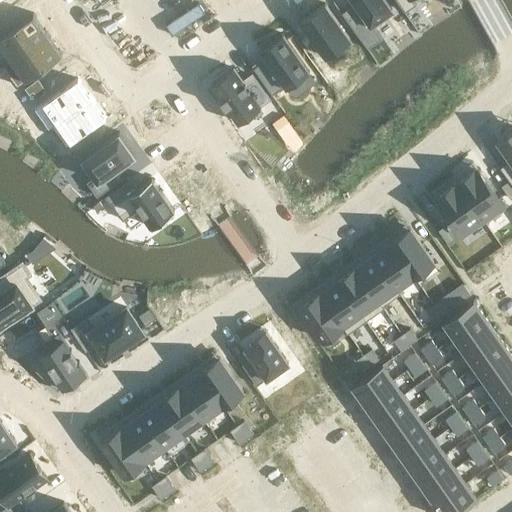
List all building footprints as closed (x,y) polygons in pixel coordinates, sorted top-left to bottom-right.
[(385,0),(353,0),(355,2),(359,8),(346,17),(368,48),(382,38),(372,23),(392,9),(385,0)] [(397,0),(405,11),(416,3),(413,0),(397,0)] [(325,3),(300,20),(325,56),(350,39),(325,3)] [(33,12),(0,35),(0,44),(10,58),(2,64),(3,64),(48,33),(33,12)] [(48,33),(3,64),(17,85),(62,53),(48,33)] [(266,58),(253,67),(273,94),(285,85),(287,87),(309,71),(282,33),(260,49),(266,58)] [(234,67),(211,83),(221,98),(220,99),(221,100),(222,99),(226,105),(225,106),(226,107),(227,106),(237,121),(270,98),(254,75),(244,82),(234,67)] [(78,76),(41,103),(55,123),(93,97),(78,76)] [(38,78),(28,85),(33,91),(43,84),(38,78)] [(43,84),(33,91),(37,98),(47,91),(43,84)] [(93,97),(55,123),(70,144),(107,117),(93,97)] [(119,131),(82,157),(95,175),(87,181),(97,196),(123,177),(117,167),(136,154),(119,131)] [(511,158),(500,166),(511,183),(511,135),(501,144),(511,158)] [(83,142),(73,149),(78,155),(88,148),(83,142)] [(477,166),(456,181),(482,218),(503,203),(477,166)] [(132,176),(106,195),(123,219),(139,207),(152,226),(158,221),(161,224),(174,215),(171,212),(175,209),(152,177),(138,186),(132,176)] [(511,185),(508,180),(501,185),(511,198),(511,196),(511,185)] [(456,181),(436,195),(462,232),(482,218),(456,181)] [(445,224),(438,229),(447,242),(454,237),(445,224)] [(410,227),(390,242),(413,275),(434,260),(410,227)] [(390,242),(372,254),(396,287),(413,275),(390,242)] [(372,254),(355,266),(378,300),(396,287),(372,254)] [(0,287),(2,291),(0,292),(0,326),(41,298),(26,277),(31,273),(22,261),(0,276),(0,287)] [(355,266),(337,279),(360,312),(378,300),(355,266)] [(337,279),(319,291),(343,324),(360,312),(337,279)] [(319,291),(299,306),(322,339),(343,324),(319,291)] [(442,298),(434,304),(441,314),(449,308),(442,298)] [(53,335),(22,355),(57,389),(85,371),(79,361),(80,360),(79,359),(78,360),(71,349),(71,348),(71,347),(70,348),(52,320),(62,314),(53,299),(36,310),(53,335)] [(473,299),(443,320),(454,336),(484,315),(473,299)] [(434,304),(426,310),(433,320),(441,314),(434,304)] [(84,319),(72,327),(86,348),(97,341),(106,355),(143,331),(127,306),(91,329),(84,319)] [(484,315),(454,336),(464,351),(495,329),(484,315)] [(410,328),(402,334),(409,344),(418,338),(410,328)] [(252,356),(242,363),(257,384),(289,361),(266,329),(252,339),(253,341),(245,346),(252,356)] [(495,329),(464,351),(475,365),(505,344),(495,329)] [(402,334),(394,339),(401,350),(409,344),(402,334)] [(431,340),(421,347),(427,355),(437,348),(431,340)] [(511,354),(505,344),(475,365),(485,380),(511,361),(511,354)] [(371,348),(363,353),(371,364),(379,358),(371,348)] [(437,348),(427,355),(433,363),(443,356),(437,348)] [(415,351),(404,359),(410,367),(421,360),(415,351)] [(363,353),(355,359),(362,370),(371,364),(363,353)] [(220,357),(199,371),(223,404),(243,390),(220,357)] [(421,360),(410,367),(416,375),(426,368),(421,360)] [(511,361),(485,380),(496,395),(511,383),(511,361)] [(382,363),(352,384),(363,400),(393,379),(382,363)] [(452,369),(442,376),(448,385),(458,377),(452,369)] [(199,371),(180,385),(203,418),(223,404),(199,371)] [(458,377),(448,385),(453,393),(464,385),(458,377)] [(393,379),(363,400),(374,415),(404,394),(393,379)] [(436,381),(425,388),(431,396),(441,389),(436,381)] [(511,383),(496,395),(506,410),(511,405),(511,383)] [(180,385),(160,399),(183,432),(203,418),(180,385)] [(441,389),(431,396),(437,405),(447,397),(441,389)] [(404,394),(374,415),(384,429),(414,408),(404,394)] [(160,399),(140,412),(164,446),(183,432),(160,399)] [(473,399),(462,406),(468,414),(479,407),(473,399)] [(479,407),(468,414),(474,422),(484,415),(479,407)] [(414,408),(384,429),(394,444),(424,423),(414,408)] [(456,410),(446,418),(452,426),(462,418),(456,410)] [(140,412),(121,426),(144,459),(164,446),(140,412)] [(0,453),(17,442),(0,418),(0,453)] [(462,418),(452,426),(457,434),(468,427),(462,418)] [(244,420),(237,425),(246,438),(253,433),(244,420)] [(424,423),(394,444),(405,459),(435,438),(424,423)] [(237,425),(230,430),(239,443),(246,438),(237,425)] [(121,426),(100,440),(124,474),(144,459),(121,426)] [(494,428),(483,435),(489,444),(499,436),(494,428)] [(499,436),(489,444),(495,452),(505,444),(499,436)] [(435,438),(405,459),(415,474),(445,452),(435,438)] [(477,440),(467,447),(472,455),(483,448),(477,440)] [(205,447),(198,452),(207,465),(214,460),(205,447)] [(483,448),(472,455),(478,463),(489,456),(483,448)] [(198,452),(191,457),(200,470),(207,465),(198,452)] [(445,452),(415,474),(425,488),(455,467),(445,452)] [(30,453),(0,473),(0,493),(8,505),(26,493),(26,494),(28,493),(27,492),(35,487),(36,487),(37,486),(36,485),(47,477),(30,453)] [(455,467),(425,488),(436,503),(466,482),(455,467)] [(498,469),(487,477),(493,485),(503,477),(498,469)] [(166,475),(159,480),(168,493),(175,488),(166,475)] [(159,480),(152,485),(161,498),(168,493),(159,480)] [(466,482),(436,503),(442,511),(456,511),(477,497),(466,482)] [(29,511),(28,511),(26,511),(71,511),(64,501),(47,511),(29,511)]
